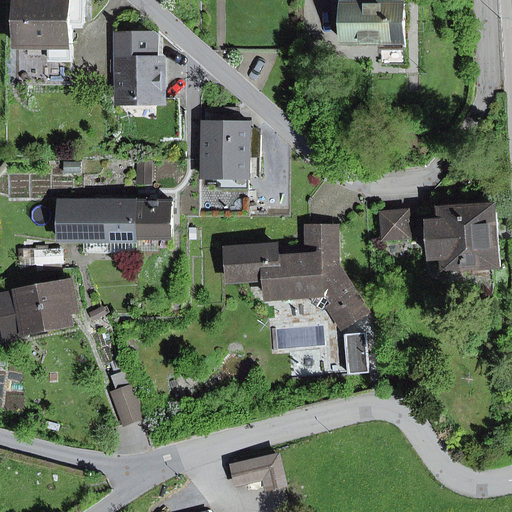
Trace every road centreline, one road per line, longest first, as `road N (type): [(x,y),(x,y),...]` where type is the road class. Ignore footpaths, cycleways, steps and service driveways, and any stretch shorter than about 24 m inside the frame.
road 1 (residential): [(144,0),(319,162),(370,187),(424,179),(452,155),(475,118),(485,76),(481,0)]
road 2 (residential): [(511,480),(446,474),(403,413),(385,404),(171,458)]
road 3 (residential): [(171,458),(118,464),(0,438)]
